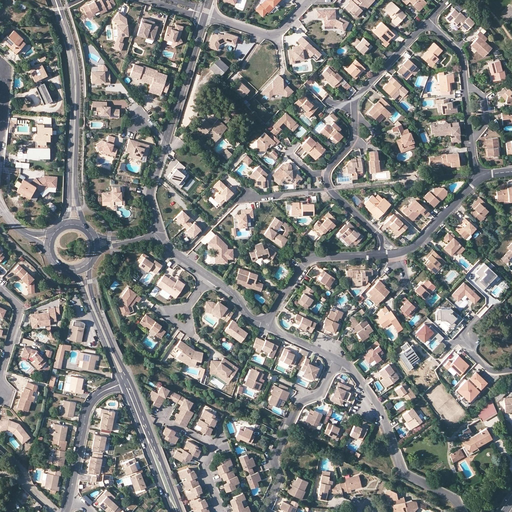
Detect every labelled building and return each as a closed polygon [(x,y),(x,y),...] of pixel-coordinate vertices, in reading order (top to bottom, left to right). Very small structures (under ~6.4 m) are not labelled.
[(93,12),(93,13),(99,10),(100,13),(106,10),(106,9),(111,7),(111,6),(109,3),(108,1),(108,0),(106,0),(105,1),(103,2),(101,0),(97,0),(95,2),(94,1),(82,6),(86,15),(93,12)] [(265,10),(269,7),(273,6),(276,9),(279,6),(276,3),(278,0),(266,0),(261,6),(260,5),(256,10),(263,16),(267,11),(265,10)] [(348,3),(344,7),(348,10),(350,9),(356,15),(362,8),(352,0),(348,0),(348,1),(349,2),(350,3),(349,4),(348,3)] [(352,0),(362,8),(365,5),(368,1),(367,0),(352,0)] [(402,0),(407,4),(409,1),(413,4),(412,4),(419,10),(427,2),(424,0),(402,0)] [(396,25),(403,18),(403,14),(398,9),(399,8),(392,2),(385,9),(391,14),(390,16),(393,18),(391,20),(396,25)] [(406,15),(399,8),(398,9),(403,14),(403,18),(406,15)] [(335,9),(316,10),(317,17),(324,17),(326,17),(326,20),(324,20),(324,26),(334,25),(344,30),(348,21),(340,17),(338,20),(335,18),(335,9)] [(452,21),(455,25),(457,23),(460,25),(461,25),(467,30),(474,22),(468,16),(467,18),(465,20),(463,18),(464,16),(460,12),(459,13),(455,9),(446,18),(450,22),(452,21)] [(113,20),(119,25),(116,28),(116,36),(112,48),(120,51),(122,43),(121,42),(123,36),(127,36),(127,19),(119,12),(113,20)] [(147,20),(142,19),(137,35),(146,38),(147,34),(154,36),(157,27),(149,24),(150,21),(147,20)] [(389,43),(387,41),(386,40),(390,35),(391,37),(392,38),(395,34),(382,22),(375,30),(373,32),(383,40),(381,42),(385,46),(389,43)] [(178,25),(175,24),(174,30),(171,29),(171,27),(168,26),(165,35),(169,37),(167,40),(173,42),(175,45),(182,42),(179,37),(182,28),(180,26),(178,25)] [(21,40),(22,38),(13,30),(7,36),(7,35),(4,39),(7,42),(6,44),(15,53),(19,49),(23,45),(24,43),(21,40)] [(485,41),(487,38),(482,34),(479,31),(476,34),(479,36),(471,45),(483,56),(491,47),(485,41)] [(234,44),(236,36),(227,33),(226,35),(223,35),(218,33),(217,34),(213,33),(208,46),(217,49),(219,44),(225,41),(234,44)] [(308,43),(302,37),(297,42),(300,45),(299,46),(296,49),(294,47),(292,47),(293,50),(288,51),(289,60),(294,59),(294,60),(303,59),(309,53),(312,56),(314,53),(319,57),(321,55),(312,47),(311,47),(308,44),(308,43)] [(353,44),(355,47),(361,41),(359,38),(353,44)] [(364,38),(361,41),(355,47),(362,53),(367,47),(369,49),(372,46),(364,38)] [(428,49),(428,50),(430,51),(426,55),(425,54),(422,57),(429,63),(428,64),(432,68),(435,64),(434,63),(438,58),(436,56),(442,50),(434,42),(428,49)] [(219,58),(209,68),(219,77),(228,66),(219,58)] [(408,58),(402,64),(403,65),(402,66),(398,71),(404,77),(410,71),(415,65),(408,58)] [(344,68),(353,76),(363,66),(355,59),(348,66),(348,65),(344,68)] [(488,63),(490,73),(493,72),(495,80),(505,78),(503,70),(501,70),(499,60),(488,63)] [(39,79),(47,75),(41,62),(28,68),(34,81),(35,80),(39,79)] [(58,62),(48,66),(51,73),(59,70),(58,62)] [(90,71),(90,82),(96,81),(100,81),(103,81),(103,84),(106,83),(109,83),(109,70),(106,70),(106,67),(103,64),(97,64),(98,66),(98,70),(90,71)] [(134,64),(130,76),(139,79),(139,80),(142,81),(143,78),(152,81),(151,84),(150,87),(161,91),(162,88),(167,90),(169,83),(164,82),(167,75),(157,72),(157,71),(143,66),(143,67),(134,64)] [(419,69),(415,65),(410,71),(412,73),(414,75),(419,69)] [(365,68),(363,66),(353,76),(355,78),(365,68)] [(351,85),(336,72),(335,73),(328,67),(318,77),(323,81),(325,79),(326,78),(330,81),(329,82),(334,86),(334,85),(339,81),(341,83),(343,85),(347,89),(351,85)] [(292,90),(287,85),(284,85),(283,84),(282,85),(279,82),(281,80),(282,78),(278,74),(262,91),(269,97),(272,93),(282,93),(286,97),(292,90)] [(449,90),(448,82),(450,82),(453,82),(453,74),(443,75),(438,75),(439,82),(440,91),(449,90)] [(390,81),(383,88),(394,99),(399,93),(403,97),(408,91),(391,76),(388,79),(390,81)] [(250,90),(239,80),(231,88),(242,98),(250,90)] [(52,100),(44,83),(41,84),(38,86),(36,87),(44,103),(47,102),(52,100)] [(504,88),(498,93),(501,96),(501,95),(506,100),(505,102),(511,104),(511,101),(511,85),(510,83),(504,88)] [(161,91),(150,87),(148,92),(160,96),(161,91)] [(303,94),(294,103),(298,107),(297,108),(300,111),(302,109),(304,108),(306,110),(305,112),(304,113),(308,117),(318,106),(312,101),(311,103),(306,98),(307,98),(303,94)] [(52,100),(47,102),(49,107),(57,104),(54,98),(52,100)] [(392,107),(383,98),(379,102),(378,101),(368,112),(375,118),(381,112),(384,115),(389,111),(392,107)] [(448,102),(448,98),(436,100),(436,104),(437,104),(438,112),(442,112),(442,113),(457,112),(456,106),(453,107),(451,107),(451,102),(448,102)] [(98,111),(98,114),(107,114),(107,116),(116,117),(117,116),(118,108),(110,108),(108,108),(108,106),(105,105),(105,101),(90,100),(89,111),(94,111),(98,111)] [(291,127),(295,123),(296,122),(286,112),(273,126),(275,128),(278,131),(281,128),(285,124),(286,125),(290,128),(291,127)] [(507,122),(511,121),(511,114),(511,115),(508,115),(508,114),(508,112),(502,113),(503,124),(507,124),(507,122)] [(225,113),(220,118),(226,124),(231,118),(225,113)] [(206,131),(216,140),(220,135),(227,128),(218,119),(215,122),(216,123),(212,128),(210,126),(211,125),(205,119),(196,128),(203,134),(206,131)] [(431,134),(434,134),(448,133),(451,135),(450,137),(451,141),(460,140),(458,122),(448,123),(445,120),(443,123),(430,124),(431,134)] [(333,122),(331,125),(333,127),(334,128),(333,130),(331,129),(326,124),(320,130),(328,138),(328,137),(331,135),(337,141),(342,136),(338,131),(340,128),(333,122)] [(33,140),(37,140),(49,140),(49,133),(51,133),(51,126),(43,126),(43,124),(37,124),(37,133),(38,133),(38,134),(37,134),(36,135),(34,136),(33,140)] [(399,131),(401,135),(402,135),(403,137),(401,138),(396,140),(398,144),(401,143),(402,143),(403,145),(408,144),(408,145),(409,148),(414,147),(412,142),(413,141),(410,132),(408,132),(407,129),(403,130),(399,131)] [(213,143),(216,140),(206,131),(204,134),(213,143)] [(274,136),(274,135),(271,138),(264,132),(257,140),(257,149),(263,149),(264,151),(265,151),(269,147),(268,146),(271,143),(272,145),(273,146),(275,144),(277,146),(281,142),(274,136)] [(107,150),(106,153),(115,155),(117,148),(112,147),(110,146),(111,144),(113,144),(115,137),(108,135),(106,142),(102,140),(95,144),(99,151),(102,149),(107,150)] [(337,141),(331,135),(328,137),(331,140),(332,139),(335,143),(337,141)] [(309,150),(311,151),(317,158),(325,149),(316,141),(316,142),(310,136),(301,145),(307,151),(309,150)] [(497,137),(486,139),(487,155),(498,154),(497,147),(498,147),(497,137)] [(139,142),(138,141),(129,138),(126,150),(130,152),(134,153),(132,157),(141,159),(142,155),(147,156),(150,146),(149,145),(149,144),(143,142),(141,143),(139,143),(139,142)] [(401,152),(409,148),(408,145),(403,148),(401,143),(398,144),(401,152)] [(49,158),(49,148),(37,147),(27,148),(27,158),(49,158)] [(27,158),(27,148),(16,151),(16,158),(27,158)] [(231,153),(226,149),(221,154),(226,159),(231,153)] [(370,160),(368,160),(369,171),(379,170),(379,169),(383,168),(382,160),(380,160),(380,159),(378,159),(377,159),(377,151),(369,151),(369,153),(370,160)] [(434,157),(429,157),(430,164),(435,163),(435,162),(442,162),(442,165),(450,165),(450,166),(459,165),(458,153),(446,154),(446,153),(442,154),(442,155),(433,156),(434,157)] [(247,155),(243,159),(248,164),(252,160),(247,155)] [(360,158),(356,158),(356,161),(351,161),(350,160),(346,165),(347,172),(351,172),(352,179),(357,178),(356,173),(362,172),(360,158)] [(185,167),(179,161),(175,167),(176,168),(171,173),(170,172),(167,176),(180,187),(184,182),(181,179),(186,173),(183,169),(185,167)] [(276,177),(276,181),(282,181),(285,177),(292,177),(292,179),(297,183),(302,178),(296,172),(292,169),(291,169),(291,165),(289,163),(286,163),(284,165),(283,164),(273,174),(273,177),(276,177)] [(259,166),(252,173),(257,178),(257,186),(259,186),(259,187),(268,187),(268,179),(265,179),(265,177),(268,174),(259,166)] [(40,193),(48,186),(56,187),(57,177),(45,175),(43,177),(39,180),(38,179),(36,178),(31,183),(36,186),(34,189),(40,193)] [(295,185),(297,183),(292,179),(292,177),(285,177),(282,181),(276,181),(278,183),(283,183),(285,181),(290,181),(295,185)] [(24,179),(21,183),(18,188),(17,190),(22,194),(21,195),(24,196),(24,195),(35,201),(40,193),(34,189),(36,186),(31,183),(24,179)] [(219,193),(217,192),(214,195),(216,196),(214,199),(218,203),(223,198),(225,199),(235,189),(231,185),(228,188),(219,179),(214,185),(219,190),(220,192),(219,193)] [(48,186),(40,193),(43,196),(49,190),(56,191),(56,187),(48,186)] [(124,186),(112,186),(112,192),(102,192),(102,205),(110,205),(110,207),(112,209),(115,208),(116,206),(116,204),(124,204),(124,199),(121,199),(121,196),(123,196),(123,191),(124,191),(124,186)] [(511,186),(507,187),(507,188),(500,189),(500,191),(496,192),(497,198),(502,198),(508,197),(508,200),(511,199),(511,186)] [(433,206),(439,200),(442,196),(441,195),(442,194),(447,194),(446,190),(443,187),(434,187),(434,191),(431,193),(429,191),(423,197),(433,206)] [(379,201),(375,197),(372,195),(364,203),(369,207),(375,213),(374,214),(373,215),(377,218),(390,204),(383,197),(383,198),(379,201)] [(476,201),(476,202),(478,204),(474,208),(471,212),(470,213),(475,217),(476,217),(479,220),(485,213),(485,214),(489,211),(483,206),(486,203),(479,198),(477,201),(476,201)] [(406,206),(402,210),(413,220),(420,212),(425,217),(429,213),(415,200),(411,200),(411,202),(407,207),(406,206)] [(313,204),(301,204),(299,204),(299,202),(290,202),(290,214),(313,214),(313,204)] [(237,214),(238,218),(239,228),(247,227),(246,217),(253,217),(252,209),(241,210),(241,214),(237,214)] [(183,210),(176,217),(182,223),(182,224),(187,229),(186,230),(193,236),(202,227),(195,221),(192,224),(187,219),(189,216),(183,210)] [(324,232),(327,229),(330,226),(332,228),(335,224),(334,222),(336,219),(331,215),(328,212),(324,215),(327,217),(322,223),(318,220),(313,226),(316,229),(318,227),(324,232)] [(395,230),(399,234),(407,226),(394,214),(384,223),(384,222),(378,228),(382,231),(388,224),(390,223),(396,229),(395,230)] [(278,244),(284,236),(282,235),(276,231),(281,223),(283,221),(276,216),(265,233),(271,238),(271,239),(278,244)] [(462,221),(465,223),(466,224),(463,227),(462,226),(461,225),(458,229),(456,230),(461,234),(462,232),(465,235),(468,232),(470,234),(475,228),(465,218),(462,221)] [(284,236),(285,237),(289,230),(288,224),(283,220),(283,221),(281,223),(285,226),(285,230),(282,235),(284,236)] [(354,228),(348,222),(346,225),(345,224),(339,230),(342,233),(340,236),(349,244),(352,241),(355,244),(362,236),(357,231),(356,232),(353,229),(354,228)] [(443,248),(447,252),(449,251),(452,253),(454,250),(456,252),(457,253),(463,247),(448,233),(442,239),(446,242),(448,239),(450,241),(443,248)] [(223,243),(224,242),(216,234),(210,241),(217,248),(215,250),(215,253),(218,253),(218,262),(227,262),(227,259),(233,259),(233,249),(227,249),(227,245),(225,245),(223,243)] [(285,237),(284,236),(278,244),(282,246),(287,238),(285,237)] [(208,243),(215,250),(217,248),(210,241),(208,243)] [(269,254),(273,256),(276,252),(272,249),(269,250),(267,246),(263,247),(262,242),(254,244),(255,248),(248,249),(252,261),(254,260),(257,257),(261,256),(262,258),(267,257),(269,254)] [(439,255),(433,249),(429,252),(431,254),(435,258),(439,255)] [(511,255),(511,250),(510,249),(501,258),(506,263),(509,260),(509,259),(511,255)] [(435,258),(431,254),(427,258),(428,258),(429,260),(425,264),(433,272),(441,264),(443,265),(446,262),(439,255),(435,258)] [(146,258),(144,257),(139,265),(147,271),(149,268),(156,273),(162,265),(155,260),(153,263),(151,262),(153,259),(148,256),(146,258)] [(499,277),(484,263),(475,272),(480,276),(475,282),(480,286),(483,283),(485,285),(488,282),(489,283),(490,284),(494,279),(496,281),(499,277)] [(28,289),(34,289),(34,278),(19,264),(14,270),(17,273),(17,274),(28,284),(28,289)] [(435,273),(443,265),(441,264),(433,272),(435,273)] [(239,268),(237,273),(247,276),(249,271),(239,268)] [(371,269),(364,270),(364,271),(361,272),(361,273),(358,273),(358,270),(347,270),(347,279),(351,279),(352,284),(361,283),(361,279),(366,279),(366,275),(372,275),(371,269)] [(323,274),(322,275),(319,280),(325,284),(328,286),(334,277),(323,270),(321,273),(322,273),(323,274)] [(239,282),(238,283),(244,285),(244,284),(245,281),(247,282),(247,283),(252,285),(253,284),(256,286),(255,289),(259,290),(262,283),(254,280),(257,274),(249,271),(247,276),(237,273),(235,280),(239,282)] [(169,278),(164,275),(157,285),(162,288),(163,287),(167,290),(171,293),(170,294),(175,298),(185,284),(178,279),(175,283),(169,279),(169,278)] [(335,279),(334,277),(328,286),(325,284),(324,286),(328,289),(335,279)] [(420,284),(414,290),(424,298),(435,286),(427,279),(423,284),(421,285),(420,284)] [(383,286),(382,285),(383,284),(379,280),(368,292),(379,302),(389,291),(383,286)] [(463,282),(452,295),(458,300),(464,293),(468,296),(469,295),(470,297),(470,298),(469,298),(474,303),(479,297),(463,282)] [(133,298),(136,300),(138,302),(141,297),(136,294),(136,293),(128,288),(119,300),(121,302),(119,305),(123,315),(130,313),(127,306),(133,298)] [(298,301),(306,307),(315,295),(312,293),(305,288),(303,292),(304,292),(298,301)] [(400,308),(402,310),(406,313),(409,316),(414,311),(412,309),(417,303),(413,300),(411,302),(405,297),(402,300),(405,303),(400,308)] [(132,306),(136,300),(133,298),(127,306),(132,306)] [(227,307),(221,303),(220,304),(217,302),(216,304),(213,302),(206,301),(206,307),(211,308),(211,309),(220,316),(224,319),(230,310),(226,308),(227,307)] [(379,312),(380,315),(382,317),(380,318),(378,320),(383,327),(391,322),(394,327),(399,323),(391,311),(387,313),(385,315),(384,313),(386,311),(388,310),(385,306),(379,312)] [(219,318),(220,316),(211,309),(211,308),(206,307),(205,312),(210,312),(219,318)] [(457,325),(463,318),(458,314),(450,307),(439,308),(436,311),(436,314),(441,314),(441,318),(446,318),(450,322),(448,324),(451,327),(451,328),(452,330),(455,326),(454,325),(455,324),(457,325)] [(334,311),(331,309),(327,317),(326,316),(323,322),(324,322),(323,326),(334,332),(338,324),(336,323),(339,317),(340,317),(343,311),(335,308),(334,311)] [(47,314),(30,315),(31,329),(36,328),(35,325),(49,323),(51,323),(55,323),(54,316),(54,310),(47,310),(47,314)] [(298,325),(305,328),(311,331),(316,322),(297,313),(295,318),(296,319),(295,322),(299,323),(298,325)] [(153,321),(154,320),(146,314),(140,323),(145,327),(146,326),(150,329),(151,328),(156,332),(155,334),(160,338),(165,331),(160,327),(161,325),(155,321),(155,322),(153,321)] [(360,338),(367,333),(372,330),(365,318),(358,322),(354,317),(350,319),(352,321),(348,324),(350,327),(352,326),(355,324),(358,329),(355,331),(360,338)] [(74,320),(70,339),(81,342),(83,334),(82,334),(83,327),(84,327),(85,323),(83,321),(81,320),(79,320),(77,320),(75,320),(74,320)] [(235,324),(236,323),(236,322),(233,320),(225,331),(241,342),(247,333),(237,325),(235,324)] [(423,324),(416,332),(419,335),(417,338),(422,342),(427,336),(430,339),(434,336),(439,341),(442,337),(430,326),(428,328),(423,324)] [(260,340),(255,351),(258,353),(260,349),(267,352),(266,355),(271,357),(277,345),(264,339),(264,341),(260,340)] [(184,360),(195,363),(196,360),(201,361),(203,352),(195,350),(191,349),(190,348),(190,347),(181,340),(176,346),(181,350),(177,356),(182,360),(182,359),(184,360)] [(375,361),(381,357),(380,355),(383,352),(378,345),(379,344),(377,341),(367,348),(369,351),(363,355),(366,359),(368,358),(371,361),(374,359),(375,361)] [(407,342),(401,347),(403,350),(398,354),(406,366),(411,363),(418,357),(414,351),(413,349),(415,347),(412,344),(410,346),(407,342)] [(37,363),(35,365),(39,369),(46,361),(40,354),(41,353),(37,350),(36,351),(30,349),(31,348),(25,346),(23,353),(29,354),(29,355),(32,356),(35,359),(34,360),(37,363)] [(61,368),(65,350),(58,348),(54,367),(61,368)] [(284,348),(279,359),(293,366),(297,356),(287,351),(288,350),(284,348)] [(85,353),(84,360),(82,368),(94,370),(95,366),(93,366),(95,359),(98,360),(99,356),(85,353)] [(459,375),(468,365),(458,355),(451,363),(448,360),(443,366),(447,369),(449,366),(459,375)] [(221,373),(230,379),(238,368),(224,358),(222,361),(211,361),(211,369),(215,369),(215,372),(221,373)] [(314,366),(312,365),(308,363),(310,360),(306,358),(301,370),(304,372),(303,374),(313,379),(318,368),(314,366)] [(384,377),(389,385),(398,378),(391,367),(389,364),(379,371),(384,377)] [(251,368),(248,377),(244,384),(258,390),(260,386),(261,383),(262,383),(264,379),(259,377),(260,376),(261,377),(263,373),(261,372),(254,369),(251,368)] [(215,372),(215,369),(211,369),(211,374),(216,374),(228,382),(230,379),(221,373),(215,372)] [(468,401),(482,385),(480,383),(484,379),(478,373),(480,371),(478,369),(470,378),(469,377),(454,392),(466,405),(469,402),(468,401)] [(72,376),(71,383),(69,390),(83,393),(84,389),(80,389),(81,382),(82,382),(83,378),(72,376)] [(511,378),(503,387),(507,392),(508,393),(511,388),(511,378)] [(23,396),(22,395),(18,408),(28,411),(31,400),(33,401),(35,395),(32,394),(33,390),(36,390),(38,385),(28,382),(26,387),(25,387),(23,392),(24,392),(23,396)] [(345,396),(348,398),(351,393),(348,391),(344,389),(346,385),(339,382),(331,399),(341,404),(343,400),(345,396)] [(157,392),(165,396),(165,394),(169,388),(161,384),(157,392)] [(405,391),(401,385),(395,390),(399,397),(402,395),(403,397),(404,396),(406,399),(411,400),(415,397),(410,388),(408,388),(405,391)] [(285,400),(289,392),(286,390),(278,387),(277,386),(274,394),(272,393),(268,402),(275,405),(278,407),(280,403),(283,404),(285,401),(283,401),(281,400),(282,398),(284,399),(285,400)] [(507,392),(503,387),(494,397),(496,402),(507,392)] [(159,397),(163,399),(165,396),(157,392),(153,389),(151,393),(152,394),(150,397),(155,400),(153,403),(159,406),(161,403),(157,401),(159,397)] [(177,392),(173,399),(182,403),(181,404),(188,408),(192,401),(185,397),(180,395),(180,394),(177,392)] [(75,402),(65,400),(62,415),(73,417),(73,413),(72,413),(74,406),(75,406),(75,402)] [(484,411),(488,418),(497,413),(491,400),(483,408),(484,411)] [(188,408),(181,404),(179,408),(181,409),(183,410),(181,414),(187,417),(189,414),(191,414),(193,411),(188,408)] [(408,421),(412,427),(422,421),(413,407),(402,415),(406,421),(408,421)] [(114,411),(101,408),(101,412),(103,412),(101,420),(112,422),(114,411)] [(207,422),(209,423),(213,425),(215,421),(216,418),(213,416),(211,415),(212,412),(205,408),(201,415),(206,417),(204,420),(207,422)] [(322,413),(315,409),(313,414),(309,412),(308,414),(305,419),(309,421),(308,424),(315,427),(322,413)] [(482,422),(488,418),(484,411),(478,415),(482,422)] [(189,418),(187,417),(181,414),(179,413),(177,412),(175,415),(177,416),(179,417),(177,421),(183,425),(185,421),(187,422),(189,418)] [(206,424),(207,422),(204,420),(200,418),(197,423),(201,426),(200,429),(209,434),(211,430),(210,430),(212,427),(208,425),(206,424)] [(1,422),(1,420),(0,420),(0,430),(2,431),(2,429),(7,428),(14,430),(15,431),(13,433),(22,443),(29,436),(19,423),(8,419),(5,420),(6,421),(1,422)] [(111,426),(112,422),(101,420),(99,427),(101,428),(100,431),(110,433),(111,426)] [(65,446),(66,441),(64,441),(65,436),(64,436),(65,429),(66,429),(67,426),(56,423),(53,435),(52,443),(59,445),(65,446)] [(339,427),(329,423),(324,432),(338,439),(343,428),(339,426),(339,427)] [(169,435),(167,438),(175,442),(178,436),(174,434),(175,430),(166,425),(164,429),(165,430),(163,432),(167,434),(169,435)] [(361,428),(359,427),(354,425),(349,434),(356,438),(358,434),(363,437),(367,429),(362,427),(361,428)] [(241,438),(251,443),(255,435),(251,434),(253,430),(249,428),(245,426),(243,430),(240,428),(236,436),(237,436),(241,438)] [(462,431),(463,433),(467,439),(473,436),(469,427),(462,431)] [(467,439),(463,433),(458,435),(464,447),(468,452),(477,447),(477,446),(491,438),(486,428),(473,436),(467,439)] [(110,433),(100,431),(100,435),(95,434),(93,441),(105,443),(106,436),(109,436),(110,433)] [(188,451),(193,453),(197,456),(199,452),(198,452),(200,449),(197,447),(194,446),(196,444),(188,440),(185,445),(190,448),(188,451)] [(102,454),(105,443),(93,441),(92,449),(94,449),(93,452),(102,454)] [(478,449),(477,447),(468,452),(464,447),(463,448),(467,455),(478,449)] [(58,449),(54,449),(53,456),(51,463),(62,465),(63,462),(62,462),(63,456),(64,456),(65,451),(64,451),(58,449)] [(183,457),(185,458),(189,460),(190,457),(191,457),(193,453),(188,451),(184,449),(182,452),(178,450),(174,456),(182,460),(183,457)] [(452,462),(464,456),(460,449),(450,455),(452,462)] [(100,465),(102,454),(93,452),(92,456),(90,456),(89,463),(100,465)] [(244,472),(252,469),(251,466),(254,465),(253,460),(251,457),(248,458),(246,454),(238,456),(244,472)] [(222,463),(220,463),(216,465),(218,468),(217,468),(219,472),(228,468),(227,465),(232,463),(229,456),(221,459),(222,463)] [(126,473),(135,469),(137,469),(134,462),(136,462),(135,458),(122,462),(126,473)] [(98,476),(100,465),(89,463),(88,470),(89,471),(88,475),(98,476)] [(228,468),(219,472),(220,476),(222,475),(224,475),(226,479),(228,478),(233,476),(231,472),(233,471),(231,467),(228,468)] [(48,473),(47,477),(45,487),(45,488),(50,489),(56,490),(58,490),(59,486),(56,486),(57,480),(58,481),(59,475),(60,475),(61,470),(50,468),(49,473),(48,473)] [(187,471),(186,468),(178,471),(180,477),(185,476),(187,479),(192,477),(194,477),(196,476),(195,471),(194,472),(193,469),(189,470),(187,471)] [(132,483),(143,479),(140,472),(137,473),(135,469),(126,473),(127,476),(129,475),(132,483)] [(253,473),(252,469),(244,472),(251,488),(258,486),(256,481),(260,479),(258,476),(257,472),(253,473)] [(332,477),(322,474),(317,499),(325,501),(327,492),(337,493),(338,498),(343,497),(342,491),(340,484),(335,485),(332,484),(332,480),(332,477)] [(236,475),(234,475),(233,476),(228,478),(229,481),(227,482),(224,483),(225,486),(224,486),(226,491),(235,487),(234,483),(239,481),(236,475)] [(344,481),(339,482),(340,484),(342,491),(346,490),(347,492),(351,491),(350,488),(357,486),(357,487),(361,486),(358,475),(343,479),(344,481)] [(192,477),(187,479),(184,480),(186,484),(184,484),(186,489),(190,487),(199,484),(197,480),(195,480),(193,481),(192,477)] [(302,490),(303,490),(308,481),(298,477),(296,480),(294,485),(291,484),(289,487),(287,492),(299,497),(302,490)] [(143,479),(132,483),(136,494),(145,490),(143,486),(145,486),(143,479)] [(190,497),(196,495),(195,493),(198,492),(201,491),(200,487),(199,484),(190,487),(191,491),(186,493),(188,498),(190,497)] [(112,501),(115,497),(107,489),(97,500),(100,502),(99,504),(104,509),(112,501)] [(394,499),(397,498),(396,492),(390,490),(385,491),(387,501),(394,499)] [(235,497),(233,498),(230,499),(232,506),(241,503),(240,499),(245,498),(243,492),(235,495),(235,497)] [(85,494),(82,496),(90,503),(92,501),(85,494)] [(197,498),(191,500),(189,500),(191,506),(196,504),(197,508),(202,506),(204,505),(207,504),(205,500),(204,497),(200,499),(198,500),(197,498)] [(294,511),(299,503),(291,499),(289,504),(283,502),(280,508),(283,510),(282,511),(294,511)] [(395,511),(394,511),(404,511),(406,511),(410,511),(414,510),(413,508),(417,507),(416,501),(412,500),(405,502),(395,504),(397,511),(395,511)] [(112,501),(104,509),(107,511),(116,511),(120,508),(112,501)] [(241,503),(232,506),(233,511),(234,510),(234,511),(238,511),(239,511),(241,511),(248,511),(250,511),(246,501),(241,503)]
